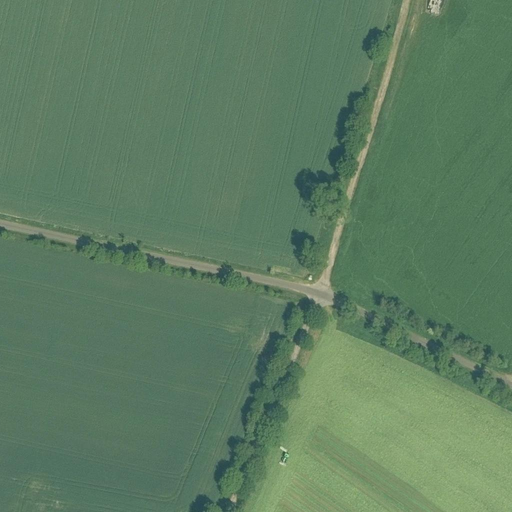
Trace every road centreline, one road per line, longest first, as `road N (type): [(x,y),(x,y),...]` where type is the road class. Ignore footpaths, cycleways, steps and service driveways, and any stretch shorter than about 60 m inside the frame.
road 1 (unclassified): [(511,388),(316,294),(0,225)]
road 2 (track): [(316,294),(400,0)]
